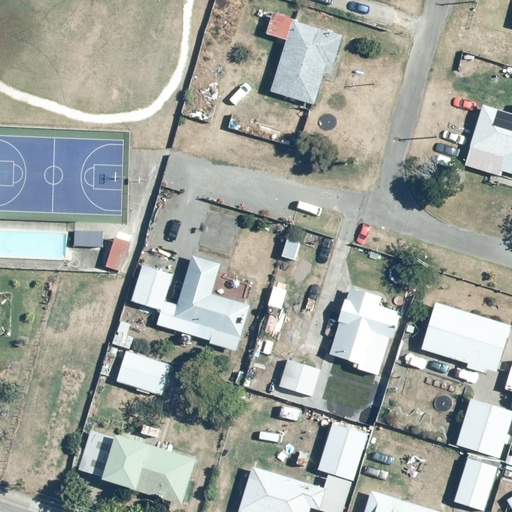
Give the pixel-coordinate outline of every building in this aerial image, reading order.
[(347,37),(296,22),(276,92),(320,105),(332,64),(339,66),(347,37)] [(511,176),(511,114),(485,107),(469,165),(511,176)] [(107,230),(75,230),(75,247),(107,247),(107,230)] [(134,238),(117,234),(109,265),(125,269),(134,238)] [(159,324),(212,341),(211,345),(239,354),(241,350),(254,307),(215,295),(224,265),(197,256),(182,307),(168,303),(177,274),(145,264),(134,301),(163,311),(159,324)] [(288,346),(306,351),(307,347),(332,354),(360,363),(358,368),(383,376),(403,311),(385,305),(387,298),(353,287),(343,319),(301,305),(288,346)] [(467,369),(489,375),(491,369),(501,372),(511,335),(511,325),(440,303),(426,349),(469,362),(467,369)] [(174,365),(129,352),(120,381),(165,395),(174,365)] [(511,429),(511,409),(473,398),(459,445),(503,459),(511,429)] [(346,511),(355,483),(358,484),(373,434),(337,423),(322,473),(332,476),(328,488),(256,467),(243,511),(244,511),(312,511),(314,507),(329,511),(346,511)] [(199,459),(93,429),(82,471),(111,479),(110,483),(186,504),(199,459)] [(501,467),(471,458),(457,502),(488,511),(501,467)] [(444,511),(375,491),(368,511),(444,511)]
